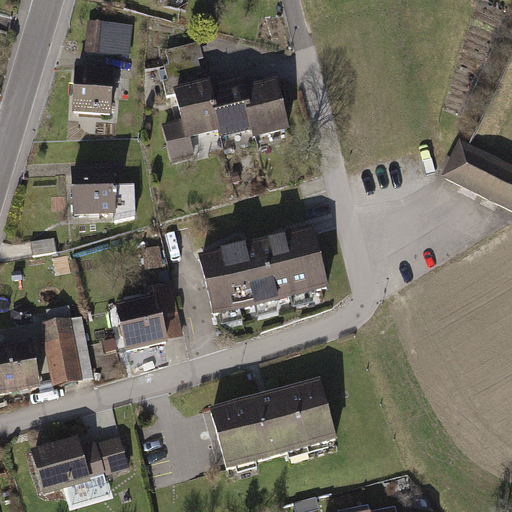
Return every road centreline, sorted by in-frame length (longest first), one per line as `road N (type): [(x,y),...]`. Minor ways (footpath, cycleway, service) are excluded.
road 1 (residential): [(0,426),(353,319),(362,277),(293,0)]
road 2 (tertiary): [(0,169),(51,0)]
